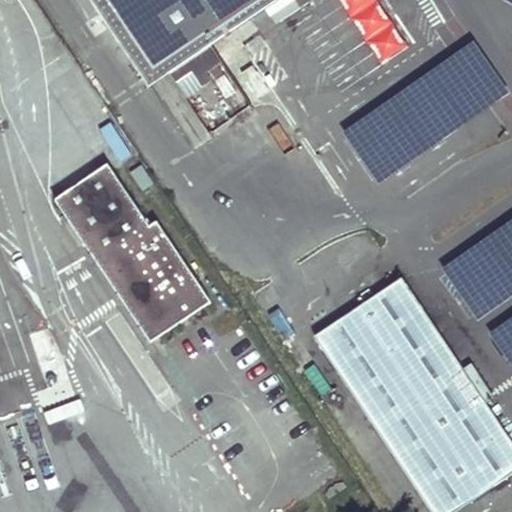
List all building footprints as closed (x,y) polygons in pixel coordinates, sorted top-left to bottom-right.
[(89,0),(144,82),(267,0),(89,0)] [(475,46),(345,138),(381,189),(511,97),(475,46)] [(155,332),(209,296),(159,222),(152,227),(109,165),(55,201),(98,263),(105,258),(155,332)] [(131,173),(144,192),(155,185),(142,165),(131,173)] [(511,224),(443,274),(479,325),(511,301),(511,224)] [(98,263),(148,337),(155,332),(105,258),(98,263)] [(428,511),(464,511),(511,482),(511,446),(407,280),(317,336),(428,511)] [(153,345),(214,303),(209,296),(155,332),(148,337),(153,345)] [(511,322),(490,338),(511,368),(511,322)] [(305,347),(295,354),(313,382),(323,376),(305,347)] [(279,399),(253,415),(243,398),(231,406),(269,464),(305,440),(279,399)]
